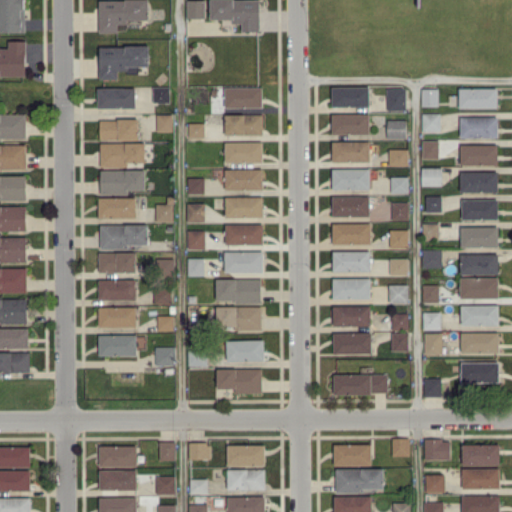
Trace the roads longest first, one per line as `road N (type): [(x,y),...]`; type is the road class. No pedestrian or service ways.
road 1 (residential): [(0,422),(511,419)]
road 2 (residential): [(63,0),(65,511)]
road 3 (residential): [(298,0),(299,420)]
